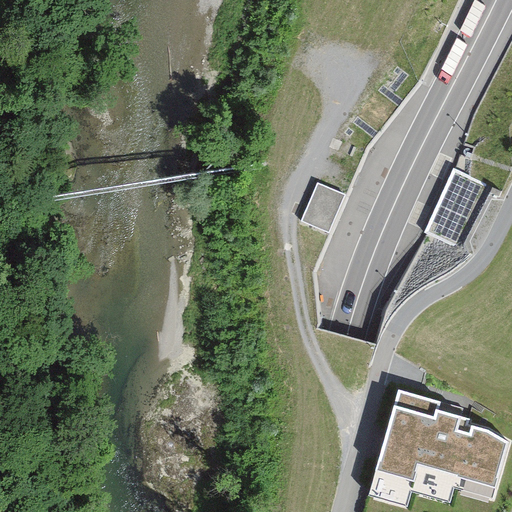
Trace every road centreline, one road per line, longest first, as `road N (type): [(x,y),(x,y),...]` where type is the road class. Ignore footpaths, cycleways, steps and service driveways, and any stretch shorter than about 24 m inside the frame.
road 1 (trunk): [(498,0),(367,272),(347,338),(318,511)]
road 2 (unclassified): [(344,511),(388,343),(405,317),(485,259),(511,209)]
